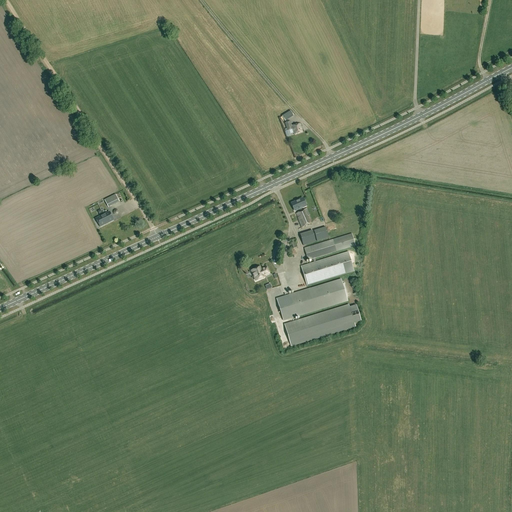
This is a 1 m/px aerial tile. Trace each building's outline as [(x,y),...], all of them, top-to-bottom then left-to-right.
[(281,114),(284,119),(292,113),(289,108),(281,114)] [(303,132),(300,124),(292,126),(290,122),(285,123),(287,131),(293,129),(294,135),(303,132)] [(119,202),(116,195),(104,200),(108,207),(119,202)] [(299,220),(302,228),(312,223),(309,216),(310,215),(307,209),(302,211),(301,208),(306,206),(303,199),(292,204),(295,211),(299,209),(300,212),(296,214),(299,220)] [(109,212),(96,219),(100,227),(113,220),(109,212)] [(117,218),(111,222),(115,228),(121,224),(117,218)] [(352,234),(333,240),(304,248),(308,260),(313,259),(314,263),(301,267),(307,286),(354,271),(348,252),(316,262),(314,258),(356,246),(352,234)] [(269,273),(267,267),(263,269),(263,270),(261,270),(260,267),(251,271),(256,281),(264,277),(264,276),(269,273)] [(277,299),(283,321),(348,301),(341,279),(277,299)] [(349,305),(285,325),(291,346),(355,327),(354,323),(361,320),(356,306),(350,308),(349,305)]
